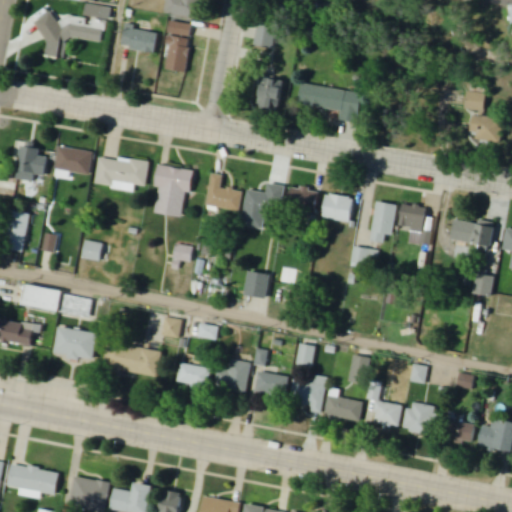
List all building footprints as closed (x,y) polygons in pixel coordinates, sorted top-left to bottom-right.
[(167,0),(166,15),(198,19),(200,0),(167,0)] [(46,56),(66,59),(69,39),(106,44),(110,8),(87,6),(85,21),(40,16),(38,28),(49,29),(46,56)] [(187,74),(195,26),(173,23),(166,71),(187,74)] [(273,50),(278,26),(259,23),(255,47),(273,50)] [(156,55),(160,34),(127,27),(123,48),(156,55)] [(257,109),(280,113),(286,82),(262,78),(257,109)] [(342,112),(341,120),(359,123),(364,94),(303,85),(300,106),(342,112)] [(467,112),(476,113),(473,139),(503,143),(505,120),(485,118),(487,95),(469,92),(467,112)] [(40,157),(42,149),(23,146),(16,180),(34,184),(36,176),(47,178),(50,159),(40,157)] [(72,174),(91,177),(94,153),(60,148),(55,179),(71,181),(72,174)] [(97,188),(135,194),(136,187),(148,188),(151,164),(101,157),(97,188)] [(192,195),(196,172),(162,168),(155,215),(183,219),(187,194),(192,195)] [(244,193),(223,190),(225,177),(213,175),(208,207),(241,213),(244,193)] [(250,191),(243,228),(265,232),(270,206),(283,209),(287,188),(270,185),(268,195),(250,191)] [(322,210),(319,189),(291,193),(294,214),(322,210)] [(355,198),(328,195),(325,221),(352,224),(355,198)] [(393,245),(398,206),(378,203),(372,243),(393,245)] [(427,208),(403,207),(402,230),(426,232),(427,208)] [(32,216),(11,212),(4,250),(24,254),(32,216)] [(477,249),(495,249),(495,223),(477,223),(477,249)] [(56,253),(58,237),(47,236),(45,252),(56,253)] [(108,263),(109,246),(86,244),(85,262),(108,263)] [(177,246),(175,260),(191,263),(194,249),(177,246)] [(378,250),(355,250),(355,267),(378,267),(378,250)] [(250,272),(246,296),(268,300),(272,276),(250,272)] [(28,288),(24,310),(93,321),(97,299),(28,288)] [(163,336),(179,340),(183,323),(168,319),(163,336)] [(37,326),(0,321),(0,344),(33,349),(37,326)] [(218,341),(219,328),(201,326),(200,339),(218,341)] [(96,362),(100,334),(61,329),(57,357),(96,362)] [(164,353),(109,344),(105,370),(160,378),(164,353)] [(259,351),(257,364),(266,366),(268,353),(259,351)] [(355,357),(351,382),(367,385),(372,360),(355,357)] [(220,370),(216,388),(247,395),(253,364),(231,360),(229,372),(220,370)] [(210,392),(214,371),(184,364),(180,385),(210,392)] [(415,366),(412,381),(425,384),(429,369),(415,366)] [(287,400),(291,378),(260,373),(256,394),(287,400)] [(461,374),(458,386),(472,389),(474,377),(461,374)] [(296,381),(291,406),(323,412),(329,379),(316,377),(314,385),(296,381)] [(362,423),(365,404),(331,399),(328,418),(362,423)] [(374,425),(401,430),(405,408),(378,402),(374,425)] [(434,437),(437,408),(409,404),(406,434),(434,437)] [(485,427),(481,447),(511,452),(511,422),(495,420),(493,429),(485,427)] [(476,442),(476,423),(450,423),(450,442),(476,442)] [(61,474),(13,466),(9,489),(57,497),(61,474)] [(70,507),(91,511),(106,511),(112,484),(76,477),(70,507)] [(119,511),(149,511),(154,487),(137,484),(135,493),(117,490),(114,511),(119,511)] [(181,511),(184,494),(166,492),(163,511),(181,511)] [(205,497),(202,511),(239,511),(241,504),(205,497)]
